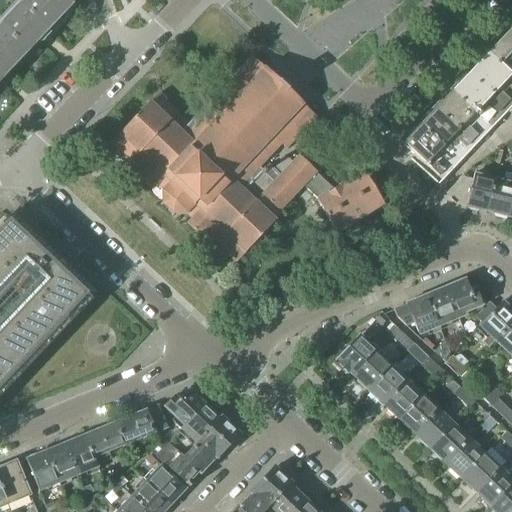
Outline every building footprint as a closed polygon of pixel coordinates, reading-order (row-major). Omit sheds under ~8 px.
[(0,81),(71,6),(64,0),(25,0),(19,7),(9,17),(10,17),(0,27),(0,81)] [(511,28),(467,76),(468,76),(463,81),(402,145),(437,178),(434,182),(438,186),(511,107),(511,28)] [(317,201),(333,191),(315,174),(298,157),(279,178),(267,166),(262,172),(258,169),(280,145),(285,150),(315,118),(302,106),(274,79),(264,70),(251,58),(221,89),(226,94),(204,117),(199,113),(188,126),(164,103),(165,102),(158,95),(110,145),(118,153),(119,151),(142,174),(137,179),(151,191),(156,187),(162,192),(161,193),(161,205),(159,206),(160,207),(162,206),(171,215),(170,217),(172,217),(173,215),(184,215),(185,214),(191,220),(187,225),(200,238),(205,233),(228,255),(227,257),(235,264),(279,217),(276,215),(302,187),(317,201)] [(499,150),(497,151),(484,160),(500,164),(503,151),(499,150)] [(495,218),(506,220),(511,195),(511,174),(505,173),(502,183),(494,181),(485,213),(493,215),(495,218)] [(362,174),(333,191),(317,201),(316,202),(336,234),(382,206),(362,174)] [(479,211),(485,213),(494,181),(473,176),(472,181),(465,208),(467,209),(469,211),(476,213),(479,211)] [(455,205),(465,208),(472,181),(461,178),(445,195),(455,205)] [(9,222),(0,230),(0,387),(87,296),(58,268),(57,269),(51,263),(52,263),(41,252),(40,253),(37,250),(38,249),(9,222)] [(452,286),(445,289),(458,320),(467,316),(466,314),(481,307),(474,291),(469,293),(464,281),(462,282),(459,281),(453,283),(452,286)] [(435,291),(424,295),(438,328),(458,320),(445,289),(438,292),(435,291)] [(438,328),(424,295),(414,299),(413,302),(405,305),(406,306),(393,311),(397,319),(406,327),(408,330),(414,327),(418,337),(438,328)] [(478,328),(494,343),(511,324),(511,313),(511,310),(506,305),(503,305),(501,304),(495,311),(488,304),(475,319),(481,325),(478,328)] [(381,315),(375,321),(381,326),(387,320),(381,315)] [(511,324),(494,343),(509,357),(511,352),(511,324)] [(405,352),(406,350),(412,345),(397,330),(390,338),(405,352)] [(348,372),(353,376),(375,353),(369,348),(375,341),(365,331),(337,361),(338,363),(337,365),(347,374),(348,372)] [(433,353),(442,362),(449,354),(444,342),(433,353)] [(406,350),(422,365),(427,359),(412,345),(406,350)] [(365,390),(367,392),(390,368),(375,353),(353,376),(357,381),(356,382),(365,391),(365,390)] [(445,364),(460,379),(466,372),(451,358),(445,364)] [(427,359),(422,365),(421,366),(437,381),(443,374),(427,359)] [(379,402),(383,406),(406,383),(390,368),(367,392),(369,394),(368,394),(378,403),(379,402)] [(466,372),(460,379),(465,383),(471,377),(466,372)] [(449,399),(453,395),(459,389),(450,381),(440,391),(449,399)] [(396,420),(398,422),(421,397),(406,383),(383,406),(388,410),(387,411),(396,420)] [(499,397),(484,383),(475,393),(485,403),(490,407),(497,400),(499,397)] [(459,389),(453,395),(469,409),(474,403),(459,389)] [(171,422),(180,431),(204,407),(199,402),(200,400),(190,391),(189,393),(188,392),(182,399),(179,396),(173,398),(163,409),(174,419),(171,422)] [(410,431),(414,435),(436,412),(421,397),(398,422),(400,423),(399,424),(409,432),(410,431)] [(490,407),(505,421),(511,414),(497,400),(490,407)] [(180,431),(196,446),(219,421),(215,417),(216,415),(205,405),(204,407),(180,431)] [(166,430),(159,413),(157,407),(145,412),(154,435),(166,430)] [(132,418),(114,425),(123,448),(154,435),(145,412),(143,413),(140,412),(132,415),(132,418)] [(427,449),(429,451),(452,427),(436,412),(414,435),(419,439),(418,441),(427,450),(427,449)] [(479,419),(484,424),(490,418),(484,413),(479,419)] [(490,418),(484,424),(479,429),(485,434),(495,423),(490,418)] [(196,446),(189,453),(182,460),(179,457),(176,455),(165,467),(188,489),(200,477),(196,474),(212,457),(216,460),(238,437),(220,419),(219,421),(196,446)] [(93,431),(83,435),(93,460),(123,448),(114,425),(96,432),(93,431)] [(441,460),(445,465),(467,441),(452,427),(429,451),(431,453),(430,453),(440,462),(441,460)] [(511,439),(506,434),(500,440),(511,451),(511,439)] [(70,443),(64,446),(77,477),(97,469),(93,460),(83,435),(69,441),(70,443)] [(458,478),(460,480),(483,456),(467,441),(445,465),(450,469),(448,470),(458,479),(458,478)] [(149,452),(155,458),(167,446),(164,443),(158,444),(149,452)] [(58,446),(44,451),(58,485),(77,477),(64,446),(59,448),(58,446)] [(167,446),(155,458),(165,467),(176,455),(167,446)] [(58,485),(44,451),(31,457),(32,459),(25,462),(38,493),(58,485)] [(133,464),(129,458),(126,454),(116,461),(123,471),(133,464)] [(134,454),(129,458),(133,464),(138,460),(134,454)] [(472,490),(476,493),(498,470),(483,456),(460,480),(462,482),(461,482),(471,491),(472,490)] [(149,457),(143,462),(150,468),(155,463),(149,457)] [(15,464),(0,469),(0,485),(8,505),(29,497),(15,464)] [(160,468),(145,483),(171,508),(181,497),(179,496),(184,491),(160,468)] [(264,511),(265,511),(288,487),(290,485),(273,469),(250,493),(254,497),(241,510),(238,507),(232,511),(264,511)] [(490,510),(511,486),(511,483),(498,470),(476,493),(481,498),(479,500),(489,508),(491,509),(490,510)] [(121,478),(115,482),(119,487),(124,482),(121,478)] [(120,488),(119,487),(115,482),(109,488),(113,493),(120,488)] [(145,483),(130,498),(144,511),(166,511),(171,508),(145,483)] [(0,508),(8,505),(0,485),(0,508)] [(511,511),(511,486),(490,510),(492,511),(511,511)] [(265,511),(293,511),(305,500),(294,490),(293,491),(288,487),(265,511)] [(91,488),(83,491),(86,499),(94,493),(91,488)] [(86,499),(83,491),(72,495),(77,506),(86,499)] [(144,511),(130,498),(117,511),(144,511)] [(49,499),(42,502),(45,510),(52,507),(49,499)] [(293,511),(314,511),(316,510),(305,500),(293,511)] [(91,501),(83,507),(86,511),(87,511),(95,507),(91,501)]
